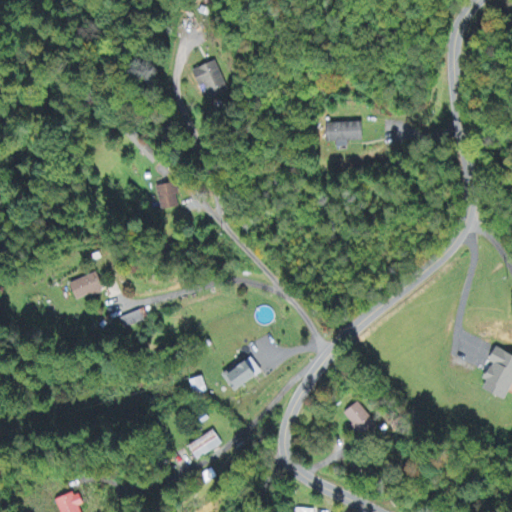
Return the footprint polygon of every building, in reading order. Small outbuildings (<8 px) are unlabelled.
[(228,94),(216,64),(197,71),(208,101),(228,94)] [(325,144),(334,144),(334,149),(346,149),(346,143),(362,143),(361,124),(325,126),(325,144)] [(160,188),(163,212),(181,209),(177,185),(160,188)] [(73,284),(79,303),(106,294),(100,276),(73,284)] [(503,402),(511,376),(511,358),(490,352),(486,363),(487,363),(481,382),(482,382),(478,395),(503,402)] [(225,377),(237,395),(263,378),(252,360),(225,377)] [(344,416),(361,440),(377,428),(360,404),(344,416)] [(225,449),(218,433),(191,446),(198,461),(225,449)] [(62,511),(84,511),(83,510),(88,507),(82,493),(59,504),(62,511)]
